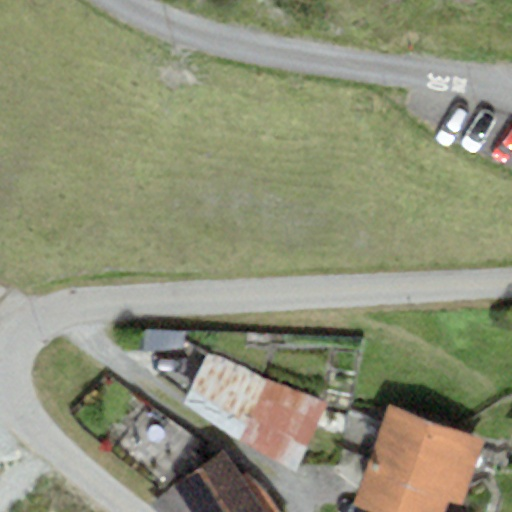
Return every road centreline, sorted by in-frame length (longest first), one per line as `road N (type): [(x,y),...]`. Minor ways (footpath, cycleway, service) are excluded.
road 1 (residential): [(104,511),(36,458),(17,430),(8,400),(15,370),(38,346),(70,333),(511,308)]
road 2 (track): [(442,105),(225,66),(135,29),(92,0)]
